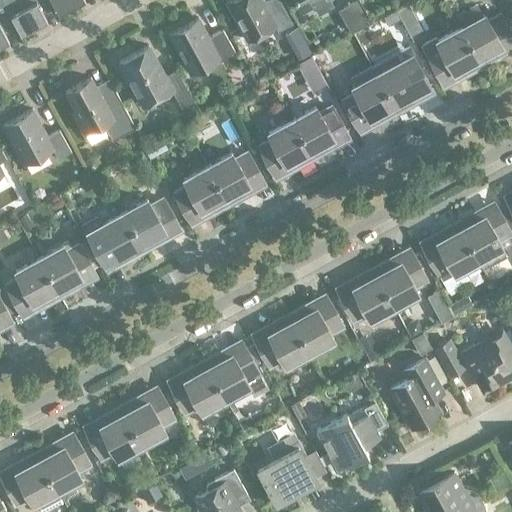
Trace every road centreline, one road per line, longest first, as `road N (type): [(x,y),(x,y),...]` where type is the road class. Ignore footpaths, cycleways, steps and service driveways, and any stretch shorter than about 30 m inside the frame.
road 1 (residential): [(511,90),(0,372)]
road 2 (residential): [(0,424),(511,149)]
road 3 (residential): [(0,78),(147,0)]
road 4 (residential): [(392,474),(511,408)]
